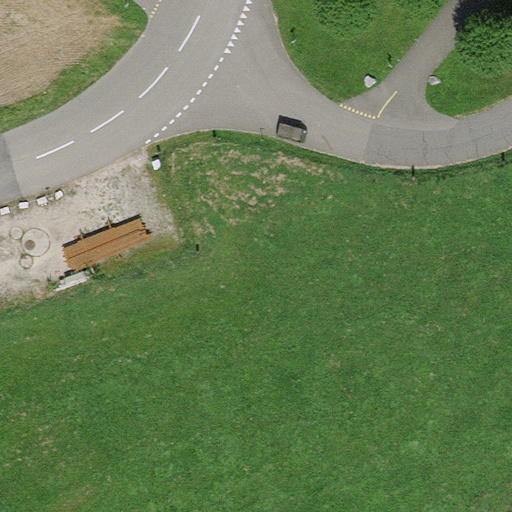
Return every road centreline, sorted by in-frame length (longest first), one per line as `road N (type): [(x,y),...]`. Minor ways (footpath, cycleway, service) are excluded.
road 1 (track): [(190,31),(268,101),(363,140),(418,147),(511,122)]
road 2 (unclassified): [(202,0),(157,77),(118,113),(72,143),(0,162)]
